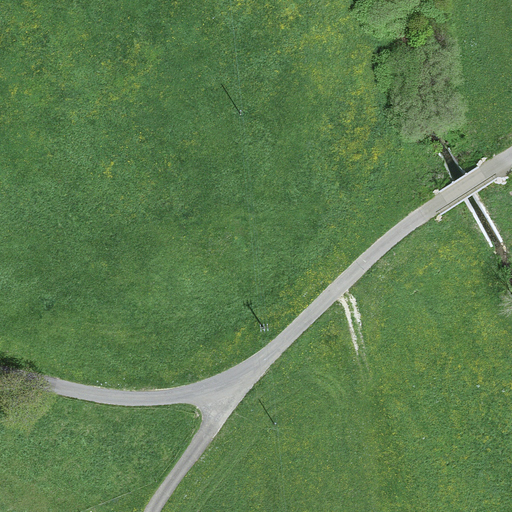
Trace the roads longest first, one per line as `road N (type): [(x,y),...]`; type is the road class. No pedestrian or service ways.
road 1 (unclassified): [(511,155),(370,256),(229,383),(130,398),(0,373)]
road 2 (track): [(229,383),(150,511)]
